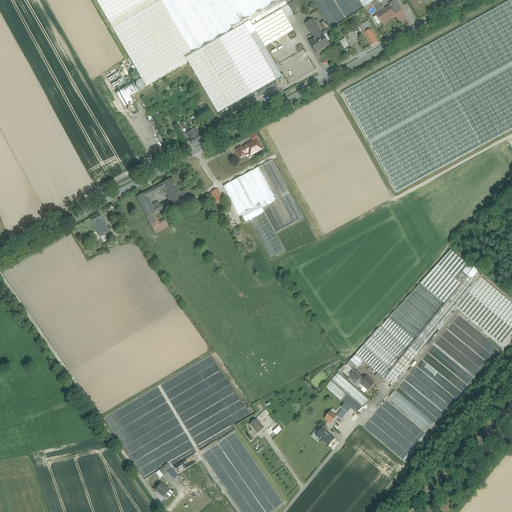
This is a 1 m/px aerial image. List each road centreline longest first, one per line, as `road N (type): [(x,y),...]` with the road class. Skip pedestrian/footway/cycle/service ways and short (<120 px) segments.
road 1 (secondary): [(473,0),(0,259)]
road 2 (residential): [(164,511),(0,273)]
road 3 (track): [(511,389),(410,511)]
road 4 (residential): [(284,511),(380,397)]
